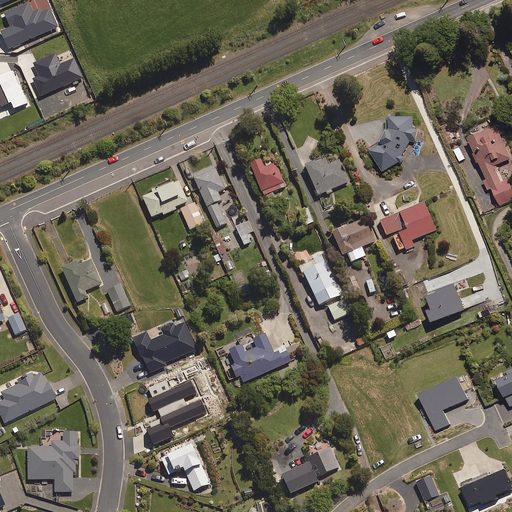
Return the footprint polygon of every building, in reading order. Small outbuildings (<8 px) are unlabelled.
[(458,98),(454,94),(445,101),(449,106),(458,98)] [(385,173),(400,164),(403,165),(406,159),(404,156),(411,143),(418,144),(420,129),(414,129),(416,119),(392,118),(391,130),(390,138),(385,144),(372,152),(385,173)] [(504,134),(501,126),(470,139),(487,180),(484,182),(488,190),(492,188),(500,206),(511,200),(511,186),(509,179),(502,182),(496,167),(511,159),(511,157),(502,135),(504,134)] [(328,197),(334,194),(333,191),(349,184),(339,161),(329,166),(326,160),(316,164),(315,163),(306,167),(319,197),(327,194),(328,197)] [(265,169),(262,162),(251,167),(264,197),(286,188),(277,164),(265,169)] [(227,190),(216,166),(193,176),(217,229),(227,225),(217,204),(222,202),(218,194),(227,190)] [(188,202),(179,181),(173,184),(172,182),(153,190),(154,194),(143,199),(152,219),(163,215),(164,216),(177,210),(176,208),(188,202)] [(181,210),(190,231),(206,224),(197,204),(181,210)] [(436,231),(425,204),(381,222),(387,237),(399,232),(407,251),(415,248),(412,241),(436,231)] [(314,223),(309,211),(302,214),(306,226),(314,223)] [(375,242),(365,220),(334,234),(344,256),(348,255),(352,263),(366,257),(362,248),(375,242)] [(253,233),(249,223),(237,229),(245,246),(252,243),(248,235),(253,233)] [(343,296),(323,255),(314,259),(318,267),(304,274),(321,307),(343,296)] [(79,267),(78,264),(63,270),(77,304),(88,299),(85,292),(102,285),(92,261),(79,267)] [(178,274),(181,281),(189,278),(187,271),(178,274)] [(440,296),(431,299),(436,311),(430,313),(435,325),(467,311),(456,286),(439,294),(440,296)] [(108,293),(117,312),(131,306),(122,287),(108,293)] [(351,314),(345,300),(329,308),(335,321),(351,314)] [(8,320),(15,336),(27,331),(20,315),(8,320)] [(176,328),(173,323),(161,329),(164,336),(151,343),(147,334),(134,341),(151,375),(167,367),(166,365),(197,350),(184,324),(176,328)] [(243,347),(230,353),(236,365),(228,369),(233,380),(240,377),(243,385),(292,363),(285,348),(274,353),(266,336),(254,342),(258,349),(246,355),(243,347)] [(511,370),(508,373),(510,377),(500,382),(511,408),(511,407),(511,370)] [(33,374),(19,380),(21,385),(1,394),(4,401),(0,403),(0,413),(5,425),(56,401),(43,374),(35,378),(33,374)] [(80,449),(79,449),(79,434),(63,434),(63,429),(41,429),(41,447),(29,447),(29,481),(56,481),(56,494),(74,493),(74,474),(77,474),(77,467),(79,467),(79,461),(81,461),(80,449)] [(187,449),(183,441),(169,447),(172,455),(161,460),(168,477),(176,474),(178,476),(182,474),(181,471),(184,470),(194,492),(210,485),(193,446),(187,449)] [(283,477),(292,496),(319,483),(317,479),(340,468),(331,450),(306,462),(308,465),(283,477)] [(511,491),(511,484),(506,472),(465,490),(473,508),(484,503),(485,506),(500,499),(499,497),(511,491)] [(417,484),(425,502),(439,496),(431,478),(417,484)]
